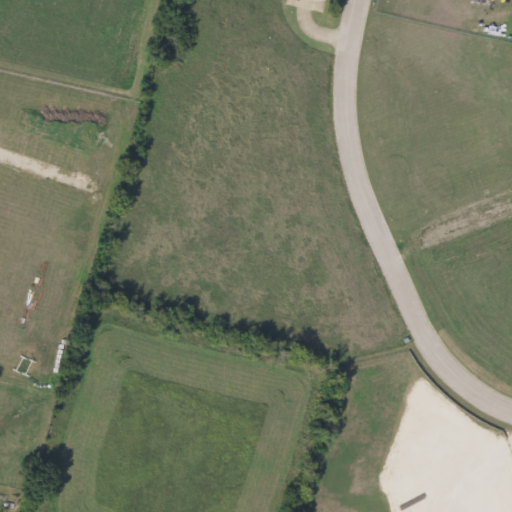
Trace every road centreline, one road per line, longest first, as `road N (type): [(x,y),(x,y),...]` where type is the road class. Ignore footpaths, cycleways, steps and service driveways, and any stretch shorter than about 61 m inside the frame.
road 1 (residential): [(355,0),(342,82),(360,202),(437,360),(464,388),(511,413)]
road 2 (residential): [(384,256),(511,204)]
